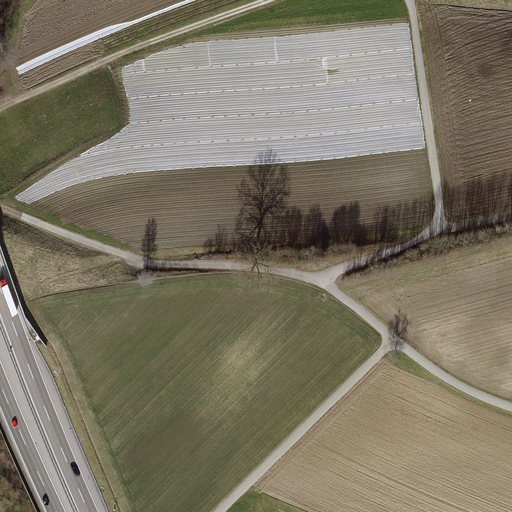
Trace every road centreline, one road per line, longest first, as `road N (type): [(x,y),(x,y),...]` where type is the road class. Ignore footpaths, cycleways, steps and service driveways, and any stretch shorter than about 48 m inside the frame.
road 1 (track): [(315,278),(252,266),(148,263),(0,207)]
road 2 (track): [(0,109),(124,52),(269,0)]
road 3 (track): [(137,260),(424,236)]
road 4 (track): [(393,337),(221,511)]
road 5 (trunk): [(89,511),(0,285)]
road 6 (track): [(511,407),(430,367),(315,278)]
road 7 (track): [(440,224),(408,0)]
road 8 (trunk): [(0,381),(56,511)]
road 9 (track): [(440,224),(315,278)]
